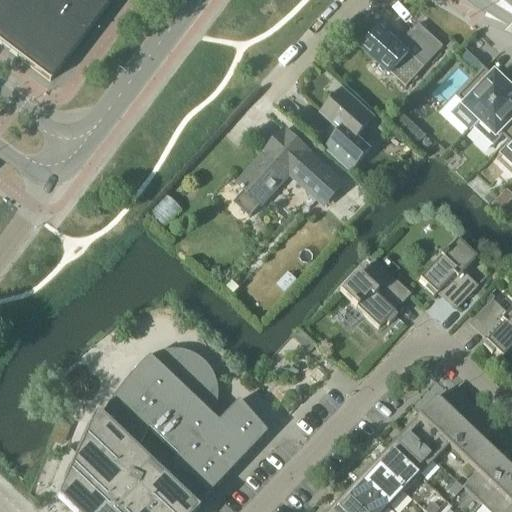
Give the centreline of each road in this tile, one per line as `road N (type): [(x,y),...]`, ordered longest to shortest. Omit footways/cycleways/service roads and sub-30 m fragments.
road 1 (residential): [(511,415),(445,353),(428,344),(412,348),(256,511)]
road 2 (tertiary): [(193,0),(81,145)]
road 3 (residential): [(251,114),(355,0)]
